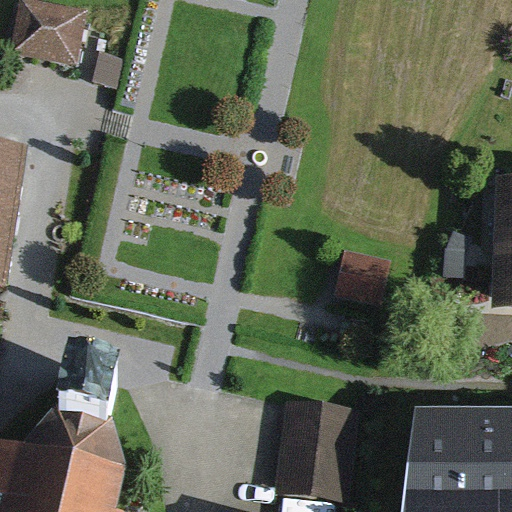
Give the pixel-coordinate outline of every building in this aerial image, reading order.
[(88,24),(18,11),(8,63),(78,76),(88,24)] [(0,164),(0,305),(5,306),(18,166),(0,164)] [(511,189),(498,189),(492,315),(511,315),(511,189)] [(391,265),(347,256),(337,300),(381,309),(391,265)] [(0,511),(172,511),(176,495),(109,462),(108,438),(118,387),(61,375),(48,435),(30,442),(17,456),(0,452),(0,511)] [(360,417),(287,408),(275,500),(349,509),(360,417)] [(511,511),(511,426),(421,426),(406,511),(511,511)]
